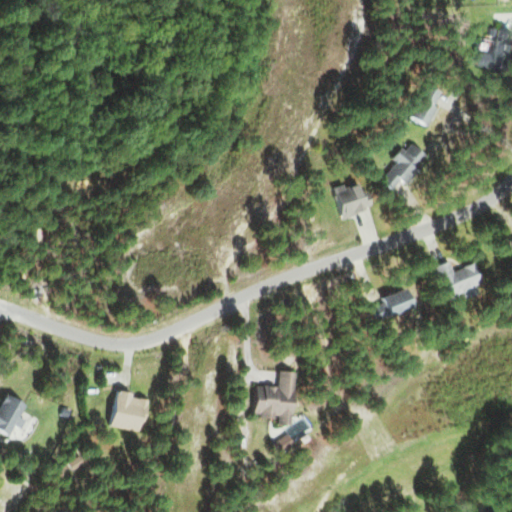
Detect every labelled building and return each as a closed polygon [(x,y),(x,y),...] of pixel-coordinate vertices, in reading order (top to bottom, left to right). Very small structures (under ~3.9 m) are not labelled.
[(473,64),(502,70),(510,33),(493,29),(489,52),(476,49),(473,64)] [(436,96),(419,88),(404,119),(422,127),(436,96)] [(375,180),(387,191),(394,183),(398,186),(423,159),(406,144),(400,151),(396,147),(386,159),(391,163),(375,180)] [(336,220),(362,210),(352,184),(340,189),(338,184),(325,189),(336,220)] [(432,266),(444,301),(460,295),(461,298),(480,292),(471,264),(449,271),(446,261),(432,266)] [(375,297),(377,304),(368,307),(372,320),(405,309),(398,290),(375,297)] [(249,384),(248,415),(273,416),(273,424),(286,424),(288,371),(273,370),(272,385),(249,384)] [(103,425),(132,430),(135,415),(139,416),(142,399),(125,396),(126,392),(109,389),(103,425)] [(0,433),(4,436),(9,425),(16,429),(21,420),(15,417),(21,404),(0,393),(0,433)]
